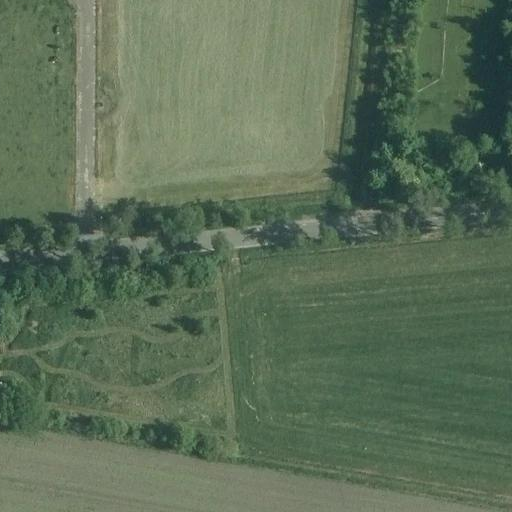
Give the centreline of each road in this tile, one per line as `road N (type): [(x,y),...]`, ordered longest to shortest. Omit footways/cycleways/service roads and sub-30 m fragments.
road 1 (tertiary): [(511,211),(0,262)]
road 2 (track): [(361,226),(381,0)]
